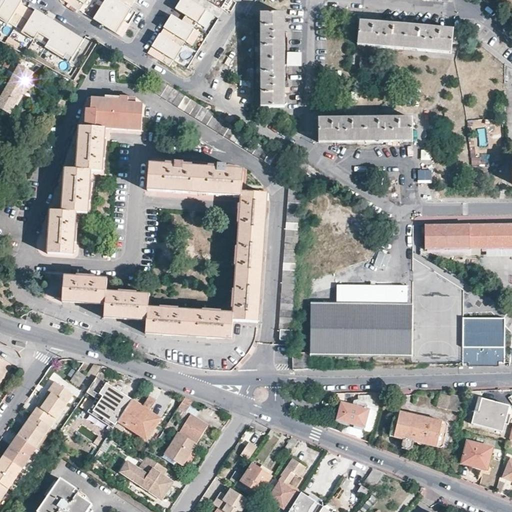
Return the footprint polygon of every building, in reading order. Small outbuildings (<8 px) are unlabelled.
[(19,0),(0,0),(0,17),(9,23),(23,32),(35,39),(47,46),(65,58),(71,61),(78,50),(66,42),(72,32),(66,29),(50,19),(38,11),(36,10),(30,20),(23,16),(16,12),(22,2),(20,0),(19,0)] [(70,0),(68,4),(80,11),(84,4),(86,0),(70,0)] [(116,0),(105,0),(94,19),(115,33),(130,8),(135,0),(119,0),(119,1),(116,0)] [(162,53),(158,60),(169,67),(174,60),(187,69),(218,19),(188,0),(181,0),(180,2),(176,9),(186,16),(182,22),(172,16),(168,21),(164,28),(174,34),(170,41),(160,34),(156,40),(152,47),(162,53)] [(207,0),(222,9),(225,3),(228,5),(231,0),(207,0)] [(130,8),(115,33),(116,34),(132,9),(130,8)] [(284,32),(284,13),(261,13),(261,107),(284,107),(284,95),(284,32)] [(451,54),(453,30),(440,29),(370,22),(359,22),(357,45),(451,54)] [(23,32),(22,33),(34,41),(35,39),(23,32)] [(80,38),(72,32),(66,42),(78,50),(84,40),(80,38)] [(47,46),(46,48),(64,59),(65,58),(47,46)] [(377,59),(361,58),(361,69),(376,70),(377,59)] [(8,71),(12,65),(7,62),(3,68),(8,71)] [(0,99),(0,108),(11,115),(22,97),(24,96),(27,92),(30,93),(39,77),(20,66),(5,91),(4,91),(2,94),(3,95),(0,99)] [(168,85),(162,81),(155,92),(279,171),(286,160),(168,85)] [(105,159),(106,149),(105,148),(104,147),(104,146),(103,145),(104,130),(104,129),(105,129),(105,128),(106,128),(140,131),(142,105),(142,104),(141,104),(134,103),(134,98),(104,96),(104,99),(88,98),(87,109),(86,109),(85,127),(79,126),(76,169),(66,169),(65,169),(65,170),(62,211),(51,210),(48,254),(72,256),(74,238),(75,238),(75,237),(76,237),(76,236),(77,225),(75,225),(75,212),(86,213),(87,212),(87,201),(90,201),(91,190),(90,189),(89,188),(89,187),(90,170),(100,171),(100,172),(101,171),(102,159),(105,159)] [(412,139),(412,118),(405,118),(329,119),(318,119),(318,142),(412,142),(412,139)] [(258,320),(267,194),(242,192),(243,171),(229,170),(228,168),(226,168),(225,167),(217,166),(217,167),(214,167),(214,169),(186,167),(186,165),(182,165),(183,163),(174,163),(174,164),(171,164),(171,166),(149,165),(146,190),(241,197),(241,210),(239,210),(238,211),(238,212),(238,213),(237,223),(239,223),(238,247),(235,246),(235,255),(235,256),(235,257),(236,258),(237,259),(235,296),(234,296),(233,297),(232,297),(231,298),(231,309),(234,309),(233,314),(220,313),(220,310),(211,310),(210,310),(210,311),(209,312),(208,312),(173,310),(172,309),(172,308),(171,308),(170,307),(160,306),(160,309),(147,308),(148,295),(136,294),(136,291),(126,290),(124,293),(106,292),(106,279),(95,278),(95,275),(84,274),(82,277),(64,276),(64,275),(46,274),(45,294),(50,297),(62,298),(62,301),(104,305),(103,317),(146,320),(145,333),(231,340),(233,319),(258,320)] [(281,331),(291,331),(302,176),(290,175),(279,330),(279,331),(281,331)] [(427,247),(511,246),(511,223),(492,223),(425,224),(425,248),(427,248),(427,247)] [(311,303),(309,351),(310,354),(411,356),(412,305),(407,305),(406,286),(337,285),(336,303),(311,303)] [(482,319),(463,319),(463,363),(469,363),(469,367),(498,367),(498,362),(505,362),(505,319),(482,319)] [(290,340),(291,331),(281,331),(280,340),(290,340),(291,340),(290,340)] [(292,355),(290,370),(309,369),(310,354),(309,351),(292,351),(292,355)] [(0,381),(11,365),(0,357),(0,381)] [(86,375),(93,380),(95,378),(96,376),(102,367),(94,365),(86,375)] [(79,386),(85,377),(77,371),(70,380),(79,386)] [(107,383),(96,376),(95,378),(105,385),(107,383)] [(105,385),(95,378),(93,380),(83,395),(93,402),(96,404),(92,411),(110,422),(108,426),(106,429),(111,432),(118,420),(130,401),(105,385)] [(33,415),(51,428),(75,394),(57,381),(33,415)] [(132,399),(107,383),(105,385),(130,401),(132,399)] [(451,396),(440,393),(436,406),(459,413),(463,400),(451,396)] [(130,401),(118,420),(146,438),(159,418),(147,411),(155,399),(148,395),(141,405),(140,407),(132,402),(134,400),(132,398),(132,399),(130,401)] [(363,428),(368,410),(364,409),(365,407),(365,406),(365,405),(364,405),(363,402),(364,397),(361,396),(359,401),(355,402),(354,403),(347,401),(346,404),(341,402),(336,420),(363,428)] [(191,400),(184,397),(164,427),(169,431),(174,424),(172,423),(174,420),(176,421),(183,409),(185,410),(191,400)] [(503,433),(509,407),(482,399),(478,412),(475,412),(472,424),(503,433)] [(96,404),(93,402),(86,412),(92,411),(96,404)] [(436,448),(442,424),(389,409),(388,414),(395,416),(390,436),(404,440),(402,448),(412,451),(414,443),(436,448)] [(108,426),(110,422),(92,411),(86,412),(108,426)] [(183,414),(159,452),(182,466),(207,425),(191,415),(190,417),(183,414)] [(26,425),(19,435),(37,448),(51,428),(33,415),(26,425)] [(5,455),(23,468),(32,455),(37,448),(19,435),(5,455)] [(298,440),(292,437),(283,451),(288,455),(294,446),(298,440)] [(99,450),(106,454),(114,442),(107,438),(99,450)] [(256,446),(248,441),(239,455),(247,460),(256,446)] [(487,470),(493,449),(467,442),(462,463),(487,470)] [(0,461),(0,481),(9,488),(15,480),(23,468),(5,455),(0,461)] [(146,455),(142,461),(138,467),(130,479),(161,499),(174,478),(163,472),(166,468),(146,455)] [(345,472),(352,460),(345,457),(338,467),(345,472)] [(276,511),(286,511),(299,493),(286,486),(293,474),(298,477),(305,467),(291,458),(281,475),(282,476),(278,481),(273,478),(273,479),(263,495),(268,499),(268,500),(280,507),(276,511)] [(119,471),(130,479),(138,467),(127,460),(119,471)] [(511,462),(510,462),(503,478),(511,481),(511,462)] [(254,501),(257,503),(263,495),(273,479),(270,478),(271,476),(269,475),(259,468),(252,464),(242,481),(248,485),(247,487),(252,491),(253,489),(259,493),(254,501)] [(259,468),(269,475),(273,471),(262,464),(259,468)] [(238,467),(233,476),(237,478),(242,469),(238,467)] [(383,472),(372,468),(363,482),(372,488),(383,472)] [(61,479),(37,511),(86,511),(92,504),(78,495),(80,493),(75,490),(76,489),(61,479)] [(0,501),(9,488),(0,481),(0,501)] [(212,504),(219,508),(225,511),(233,511),(236,509),(239,511),(240,511),(249,500),(231,488),(226,495),(224,498),(219,495),(212,504)] [(318,511),(321,508),(323,506),(315,501),(316,499),(309,494),(308,496),(300,491),(299,493),(286,511),(318,511)] [(201,509),(206,502),(200,499),(196,505),(201,509)]
